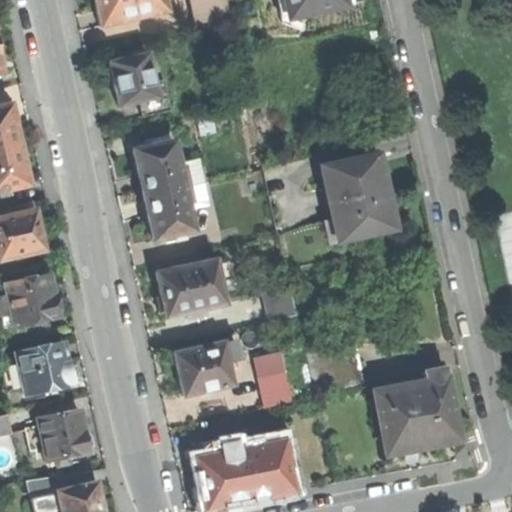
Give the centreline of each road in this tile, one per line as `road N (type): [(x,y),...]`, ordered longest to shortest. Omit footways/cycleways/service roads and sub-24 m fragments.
road 1 (residential): [(38,0),(151,511)]
road 2 (unclassified): [(402,0),(505,476)]
road 3 (unclassified): [(505,476),(355,511)]
